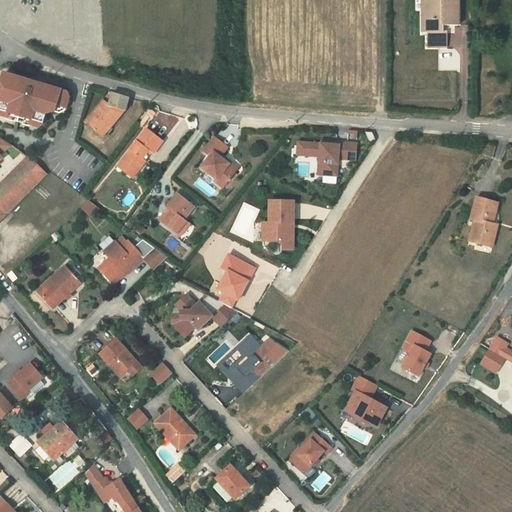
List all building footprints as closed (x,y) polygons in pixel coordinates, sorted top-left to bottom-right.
[(426,0),(427,11),(422,11),(422,26),(424,26),(424,33),(427,33),(427,47),(447,47),(447,32),(437,32),(437,26),(458,26),(457,0),(426,0)] [(18,77),(4,73),(1,83),(0,82),(0,90),(2,91),(0,97),(0,115),(7,118),(8,113),(31,120),(30,124),(39,127),(42,125),(47,110),(55,112),(57,105),(66,108),(69,97),(66,97),(67,92),(57,89),(41,84),(38,87),(36,83),(32,82),(29,83),(25,82),(26,80),(18,77)] [(129,98),(110,92),(85,122),(103,137),(124,111),(125,111),(129,98)] [(57,105),(55,112),(60,113),(65,110),(66,108),(57,105)] [(31,120),(8,113),(7,118),(7,120),(13,122),(13,121),(23,124),(23,125),(29,127),(30,124),(31,120)] [(153,155),(163,142),(146,129),(122,160),(137,172),(146,161),(143,159),(148,151),(153,155)] [(372,132),(366,132),(371,142),(376,139),(372,132)] [(0,154),(12,145),(0,135),(0,160),(3,159),(0,155),(0,154)] [(221,155),(227,147),(215,138),(204,151),(210,156),(201,167),(216,179),(214,181),(223,187),(235,172),(227,166),(228,164),(219,157),(221,155)] [(312,156),(313,143),(298,142),(297,155),(312,156)] [(321,144),(313,143),(312,156),(319,157),(319,163),(324,163),(323,175),(337,176),(338,159),(346,159),(348,143),(331,142),(331,145),(321,144)] [(357,144),(348,143),(346,159),(355,160),(357,144)] [(153,155),(148,151),(143,159),(146,161),(147,162),(153,155)] [(235,172),(238,168),(221,155),(219,157),(228,164),(227,166),(235,172)] [(28,157),(0,184),(0,221),(46,174),(28,157)] [(118,166),(133,178),(137,172),(122,160),(118,166)] [(194,207),(178,194),(167,207),(169,208),(159,220),(177,234),(187,221),(184,219),(194,207)] [(471,219),(474,220),(480,222),(475,242),(492,247),(497,225),(492,224),(490,223),(493,212),(495,212),(498,203),(477,198),(471,219)] [(294,201),(269,201),(269,223),(268,223),(268,241),(282,241),(282,249),(293,249),(293,237),(289,237),(289,224),(294,224),(294,201)] [(469,241),(475,242),(480,222),(474,220),(469,241)] [(190,224),(187,221),(177,234),(180,236),(190,224)] [(56,231),(50,236),(56,242),(62,236),(56,231)] [(99,245),(105,251),(115,242),(110,236),(99,245)] [(144,259),(144,258),(138,251),(129,241),(127,242),(122,237),(116,242),(115,242),(105,251),(105,252),(110,258),(99,268),(111,280),(122,270),(120,268),(124,265),(130,271),(144,259)] [(146,244),(138,251),(144,258),(154,249),(146,244)] [(144,259),(154,270),(168,257),(155,248),(154,249),(144,258),(144,259)] [(110,258),(105,252),(93,262),(99,268),(110,258)] [(227,271),(234,258),(228,255),(221,268),(227,271)] [(229,307),(231,308),(236,299),(238,300),(255,269),(234,258),(227,271),(217,289),(224,293),(219,302),(229,307)] [(68,265),(66,267),(75,277),(78,275),(68,265)] [(122,270),(111,280),(114,285),(120,280),(126,274),(126,275),(130,271),(124,265),(120,268),(122,270)] [(66,267),(65,266),(38,292),(49,305),(61,294),(68,295),(81,283),(75,277),(66,267)] [(18,276),(14,272),(9,276),(13,280),(18,276)] [(61,294),(49,305),(53,309),(68,295),(61,294)] [(212,317),(215,319),(229,307),(219,302),(208,296),(200,303),(199,302),(196,305),(188,296),(185,299),(183,298),(176,305),(181,310),(181,315),(181,324),(177,328),(184,336),(196,326),(197,327),(200,328),(212,317)] [(231,308),(229,307),(215,319),(222,327),(238,312),(231,308)] [(173,314),(172,323),(177,328),(181,324),(181,315),(173,314)] [(431,341),(412,331),(406,342),(412,345),(408,351),(410,353),(402,367),(419,376),(423,367),(426,363),(430,354),(425,351),(431,341)] [(228,374),(238,384),(242,380),(249,388),(289,352),(269,340),(262,346),(252,335),(244,342),(248,346),(242,351),(247,356),(249,358),(245,362),(243,359),(228,374)] [(498,338),(491,350),(505,358),(510,362),(511,359),(511,351),(505,348),(508,344),(498,338)] [(134,363),(124,352),(126,350),(116,339),(100,354),(120,377),(127,370),(134,363)] [(244,342),(239,347),(242,351),(248,346),(244,342)] [(412,345),(406,342),(403,349),(408,351),(412,345)] [(142,367),(126,350),(124,352),(134,363),(127,370),(132,376),(142,367)] [(505,358),(491,350),(482,364),(497,372),(505,358)] [(30,364),(14,378),(16,379),(9,385),(22,400),(25,397),(30,393),(28,391),(40,380),(43,378),(30,364)] [(163,364),(151,375),(160,384),(172,374),(163,364)] [(377,385),(359,376),(352,390),(356,391),(351,400),(356,403),(351,412),(358,416),(356,418),(367,424),(368,421),(377,426),(387,408),(370,399),(377,385)] [(45,385),(40,380),(28,391),(30,393),(25,397),(28,399),(45,385)] [(242,380),(238,384),(245,392),(249,388),(242,380)] [(0,419),(13,408),(0,393),(0,419)] [(356,403),(351,400),(346,410),(351,412),(356,403)] [(179,450),(194,436),(182,424),(184,422),(171,409),(155,423),(179,450)] [(136,430),(148,419),(139,410),(127,421),(136,430)] [(54,428),(46,436),(38,442),(41,445),(35,450),(44,461),(50,456),(54,460),(60,455),(72,444),(77,440),(61,422),(54,428)] [(50,424),(42,431),(46,436),(54,428),(50,424)] [(102,438),(109,446),(114,439),(108,431),(102,438)] [(302,450),(292,462),(304,473),(323,451),(326,454),(332,447),(314,432),(300,449),(302,450)] [(21,435),(11,444),(20,455),(31,446),(21,435)] [(72,444),(60,455),(65,461),(77,450),(72,444)] [(289,459),(292,462),(302,450),(300,449),(299,448),(289,459)] [(93,464),(85,474),(89,480),(91,484),(92,486),(103,479),(93,464)] [(235,499),(250,486),(231,465),(216,479),(235,499)] [(176,469),(169,476),(174,481),(181,475),(176,469)] [(110,485),(105,477),(103,479),(92,486),(104,503),(113,497),(116,502),(118,501),(122,507),(133,500),(119,479),(110,485)] [(14,511),(0,497),(0,511),(14,511)] [(133,500),(122,507),(125,511),(136,504),(133,500)]
